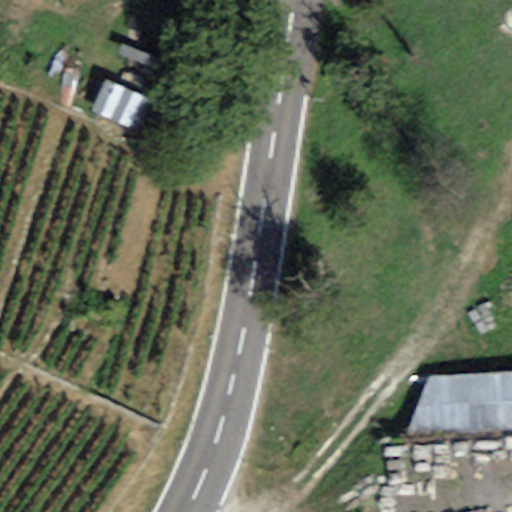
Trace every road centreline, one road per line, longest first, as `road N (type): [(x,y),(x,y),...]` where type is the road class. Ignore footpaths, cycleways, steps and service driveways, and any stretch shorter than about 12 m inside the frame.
road 1 (tertiary): [(187,511),(233,368),(293,0)]
road 2 (track): [(199,511),(285,495),(310,474),(463,275),(511,155)]
